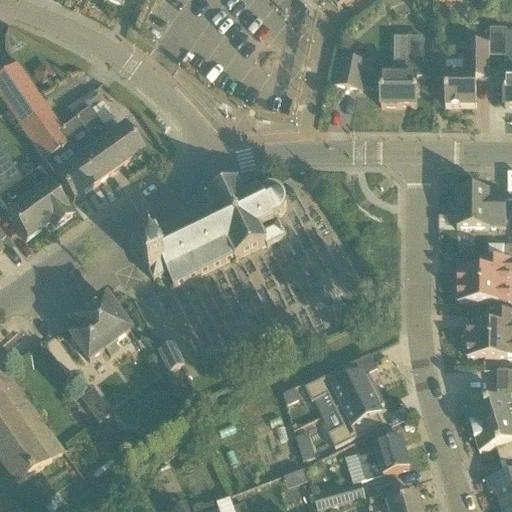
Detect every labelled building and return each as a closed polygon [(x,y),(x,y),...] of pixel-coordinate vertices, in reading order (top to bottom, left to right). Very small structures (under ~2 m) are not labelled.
[(489,47),(489,59),(505,59),(505,31),(489,31),(489,47)] [(407,40),(407,80),(396,80),(381,79),(381,110),(416,110),(416,81),(423,81),(423,41),(407,40)] [(489,59),(489,47),(462,47),(462,76),(445,76),(445,110),(476,110),(476,82),(489,82),(489,59)] [(334,88),(362,94),(367,67),(340,61),(334,88)] [(34,73),(42,85),(53,77),(45,65),(34,73)] [(0,77),(0,101),(32,148),(44,164),(70,146),(60,132),(61,132),(14,68),(0,77)] [(90,111),(75,121),(95,150),(78,163),(96,189),(142,156),(124,130),(110,140),(90,111)] [(70,146),(44,164),(54,179),(73,205),(96,189),(78,163),(95,150),(75,121),(61,132),(60,132),(70,146)] [(2,177),(0,174),(0,205),(6,214),(5,214),(26,244),(48,228),(52,232),(72,218),(66,210),(39,172),(23,183),(14,169),(2,177)] [(168,277),(173,290),(234,260),(236,264),(239,262),(237,260),(266,247),(267,249),(286,240),(277,220),(281,215),(283,208),(282,202),(277,196),(270,194),(264,195),(260,196),(259,193),(258,193),(252,180),(246,183),(239,186),(238,186),(209,200),(208,198),(205,199),(207,203),(146,232),(152,245),(138,252),(154,284),(168,277)] [(506,231),(506,197),(489,197),(489,195),(457,195),(457,198),(453,200),(451,204),(451,209),(453,213),(457,215),(457,232),(489,233),(489,231),(506,231)] [(479,274),(458,274),(458,283),(455,282),(455,297),(458,297),(458,306),(511,305),(511,261),(479,261),(479,274)] [(130,335),(107,301),(103,303),(99,303),(94,307),(93,311),(73,326),(81,336),(73,342),(90,365),(105,353),(110,360),(120,352),(115,346),(130,335)] [(489,330),(468,330),(468,361),(511,361),(511,317),(489,317),(489,330)] [(171,344),(157,353),(170,373),(184,364),(171,344)] [(357,366),(302,389),(315,420),(379,394),(373,378),(364,382),(357,366)] [(0,378),(0,461),(18,488),(50,465),(49,464),(63,454),(20,394),(6,374),(0,378)] [(511,374),(508,374),(508,395),(500,394),(503,402),(467,413),(473,435),(511,422),(511,374)] [(508,395),(508,374),(497,374),(497,394),(500,394),(508,395)] [(100,426),(112,417),(93,391),(81,401),(100,426)] [(386,409),(379,394),(315,420),(328,452),(383,429),(376,413),(386,409)] [(511,422),(473,435),(476,443),(480,456),(496,451),(500,466),(511,462),(511,422)] [(401,443),(375,451),(358,456),(359,459),(345,463),(352,488),(360,485),(361,487),(367,485),(410,473),(401,443)] [(511,475),(508,476),(487,482),(492,497),(498,496),(502,508),(511,504),(511,475)] [(361,487),(360,485),(352,488),(313,498),(316,511),(321,511),(364,500),(361,487)] [(420,511),(417,499),(387,508),(374,511),(420,511)]
